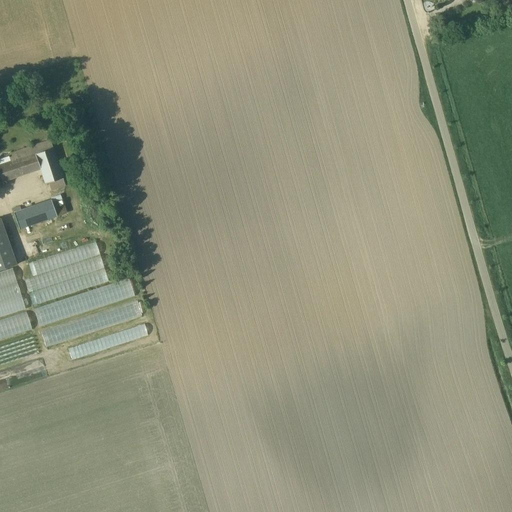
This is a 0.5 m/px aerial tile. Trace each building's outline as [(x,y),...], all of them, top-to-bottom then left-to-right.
[(51,139),(12,153),(14,161),(0,165),(0,173),(3,181),(40,168),(46,184),(49,183),(52,190),(66,185),(51,139)] [(52,199),(14,213),(20,229),(67,213),(62,200),(53,203),(52,199)] [(0,218),(0,217),(0,270),(17,264),(0,218)] [(31,303),(107,282),(96,242),(27,261),(32,277),(25,279),(31,303)] [(38,325),(134,296),(129,278),(33,307),(38,325)] [(87,331),(140,315),(136,301),(83,318),(87,331)] [(0,338),(32,329),(26,311),(0,319),(0,338)]
